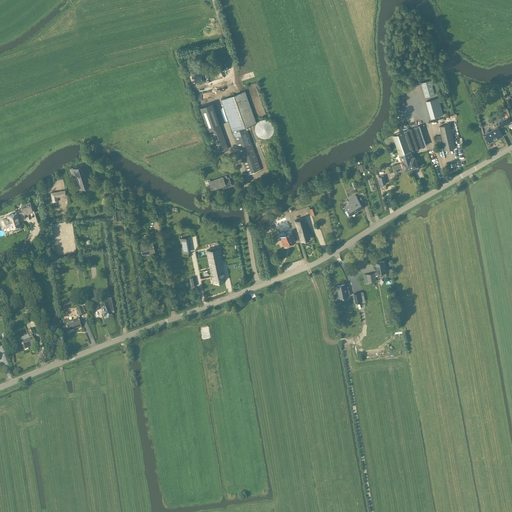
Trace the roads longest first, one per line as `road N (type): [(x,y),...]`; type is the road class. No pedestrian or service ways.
road 1 (tertiary): [(0,386),(315,262),(511,148)]
road 2 (track): [(371,511),(342,343),(360,339),(361,304)]
